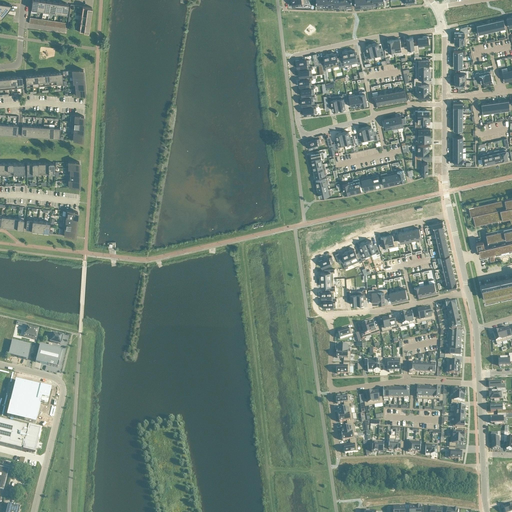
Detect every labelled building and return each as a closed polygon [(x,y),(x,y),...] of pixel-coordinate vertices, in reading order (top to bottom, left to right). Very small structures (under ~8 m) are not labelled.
[(0,19),(0,20),(4,15),(7,11),(8,10),(12,5),(6,4),(0,2),(0,19)] [(91,9),(90,9),(91,7),(92,8),(92,7),(83,6),(81,14),(90,15),(91,9)] [(89,17),(90,15),(81,14),(80,22),(88,23),(89,23),(90,17),(89,17)] [(88,25),(88,23),(80,22),(80,25),(78,24),(77,30),(88,31),(89,25),(88,25)] [(423,37),(418,38),(418,45),(429,44),(428,36),(423,36),(423,37)] [(407,46),(404,47),(405,53),(408,53),(408,51),(414,51),(414,45),(413,37),(406,38),(407,46)] [(400,39),(394,40),(395,53),(401,52),(401,54),(405,53),(404,47),(401,47),(400,39)] [(388,48),(385,49),(385,56),(389,55),(389,54),(395,53),(394,40),(387,41),(388,48)] [(375,43),(371,44),(374,57),(381,56),(381,58),(384,57),(383,50),(380,51),(378,43),(376,44),(375,43)] [(367,54),(364,55),(366,61),(369,60),(368,57),(374,56),(374,57),(371,44),(368,45),(368,46),(366,46),(367,54)] [(352,49),(348,50),(351,64),(357,62),(358,64),(361,63),(360,57),(356,57),(355,50),(352,50),(352,49)] [(341,60),(342,67),(346,67),(345,65),(351,64),(348,50),(344,51),(345,52),(342,53),(344,60),(341,61),(341,60)] [(322,64),(323,71),(327,70),(326,68),(332,67),(333,67),(330,53),(326,54),(326,55),(323,56),(325,63),(322,64)] [(333,53),(330,53),(333,67),(338,66),(339,67),(342,66),(342,67),(341,60),(338,61),(336,53),(333,53)] [(421,56),(414,56),(414,60),(416,60),(416,66),(429,66),(429,60),(421,60),(421,56)] [(299,60),(296,60),(296,65),(297,64),(297,67),(306,66),(313,66),(313,65),(310,66),(309,59),(299,60)] [(306,69),(298,70),(298,74),(299,74),(299,77),(306,76),(313,75),(312,75),(312,69),(313,69),(313,66),(306,66),(306,69)] [(495,75),(493,69),(490,69),(490,71),(485,72),(487,84),(493,82),(491,76),(495,75)] [(416,78),(414,78),(414,82),(421,82),(421,78),(429,78),(429,72),(416,72),(416,78)] [(487,84),(485,72),(479,73),(479,72),(475,73),(476,76),(477,79),(480,78),(481,85),(487,84)] [(306,79),(298,80),(298,83),(299,83),(299,86),(308,85),(315,85),(315,84),(314,84),(313,78),(313,75),(306,76),(306,79)] [(466,86),(466,79),(454,79),(454,86),(458,86),(458,89),(465,89),(465,86),(466,86)] [(421,82),(414,82),(414,85),(416,85),(416,92),(417,92),(417,91),(429,91),(429,85),(421,85),(421,82)] [(309,88),(300,89),(301,93),(302,96),(308,95),(315,94),(314,92),(314,88),(315,88),(315,85),(308,85),(309,88)] [(365,91),(359,92),(359,94),(360,94),(362,105),(367,104),(365,91)] [(343,95),(337,96),(339,110),(343,109),(343,108),(345,108),(344,100),(347,100),(346,93),(342,94),(343,95)] [(309,98),(300,99),(301,102),(302,105),(311,104),(317,103),(314,103),(314,97),(315,97),(315,94),(308,95),(309,98)] [(330,96),(327,96),(328,103),(331,102),(332,110),(335,110),(335,111),(339,110),(337,96),(330,97),(330,96)] [(304,111),(303,111),(303,115),(307,115),(307,114),(317,113),(316,107),(318,107),(317,103),(311,104),(311,107),(303,108),(304,111)] [(398,128),(404,127),(403,124),(402,118),(401,115),(395,116),(398,128)] [(398,128),(395,116),(390,118),(392,129),(392,130),(398,128)] [(430,122),(430,119),(429,119),(429,116),(415,116),(415,126),(421,126),(421,122),(429,122),(430,122)] [(392,129),(390,118),(384,119),(387,130),(392,129)] [(372,126),(365,128),(367,138),(374,136),(375,141),(378,140),(376,133),(373,134),(372,126)] [(430,135),(430,129),(421,129),(421,126),(415,126),(415,129),(416,129),(416,135),(430,135)] [(361,137),(358,138),(359,144),(362,143),(361,139),(367,138),(365,128),(359,129),(361,137)] [(348,131),(342,133),(344,143),(350,141),(351,146),(354,145),(353,139),(350,139),(348,131)] [(337,142),(334,143),(336,149),(339,149),(338,144),(344,143),(342,133),(335,134),(337,142)] [(430,138),(430,135),(416,135),(416,141),(415,141),(415,144),(421,144),(421,141),(430,141),(430,140),(431,140),(431,138),(430,138)] [(317,139),(307,142),(309,148),(319,145),(317,139)] [(499,150),(499,149),(493,151),(496,162),(501,160),(501,161),(499,150)] [(508,159),(507,155),(509,155),(508,151),(506,151),(506,149),(499,150),(501,161),(508,159)] [(429,156),(429,150),(415,150),(415,159),(421,159),(421,156),(429,156)] [(496,162),(493,151),(487,152),(487,153),(490,163),(496,162)] [(324,158),(323,152),(311,155),(312,160),(321,158),(321,159),(324,158)] [(490,163),(487,153),(481,155),(483,165),(490,163)] [(427,174),(428,163),(421,163),(421,159),(415,159),(415,167),(421,167),(421,174),(427,174)] [(322,163),(322,164),(312,166),(314,171),(326,168),(324,163),(322,163)] [(327,174),(326,168),(314,171),(315,177),(327,174)] [(389,184),(387,174),(387,172),(381,174),(383,186),(389,184)] [(381,185),(378,174),(373,176),(375,187),(381,185)] [(370,188),(367,177),(361,178),(364,189),(370,188)] [(329,184),(328,178),(316,180),(317,186),(327,184),(329,184)] [(362,191),(359,179),(353,180),(353,181),(356,192),(362,191)] [(356,192),(353,181),(348,182),(348,183),(350,192),(350,193),(356,192)] [(350,192),(348,183),(342,184),(345,194),(350,192)] [(328,189),(318,191),(320,197),(332,194),(330,188),(328,189)] [(478,206),(469,208),(471,216),(473,216),(475,226),(482,224),(481,223),(489,221),(490,223),(493,222),(493,220),(501,218),(501,220),(510,218),(511,224),(511,225),(511,227),(494,232),(486,234),(488,243),(489,245),(484,246),(483,241),(476,243),(477,248),(479,248),(480,255),(484,254),(486,254),(490,253),(511,247),(511,197),(504,199),(503,200),(497,201),(497,203),(478,207),(478,206)] [(444,227),(443,221),(433,223),(434,229),(435,229),(443,227),(444,227)] [(392,234),(386,236),(389,248),(398,246),(397,240),(394,241),(392,234)] [(382,243),(379,244),(380,250),(389,248),(386,236),(381,237),(382,243)] [(369,241),(365,242),(370,255),(376,253),(377,254),(380,253),(377,247),(374,248),(371,241),(369,242),(369,241)] [(362,245),(359,246),(363,253),(360,254),(363,261),(362,260),(365,259),(365,257),(370,255),(365,242),(361,244),(362,245)] [(352,249),(348,250),(353,263),(359,261),(360,262),(363,261),(360,254),(360,255),(357,256),(354,249),(352,250),(352,249)] [(345,253),(342,254),(345,261),(342,262),(345,269),(348,267),(348,266),(353,263),(348,250),(344,252),(345,253)] [(322,260),(319,261),(320,265),(321,265),(322,267),(334,262),(332,256),(322,260)] [(320,275),(319,275),(320,279),(334,278),(333,272),(335,272),(335,269),(328,269),(328,272),(320,272),(320,275)] [(511,277),(480,285),(481,287),(482,287),(484,294),(485,301),(511,294),(511,277)] [(334,278),(320,279),(320,283),(321,283),(321,285),(329,285),(329,288),(336,288),(335,284),(334,284),(334,278)] [(458,287),(456,281),(447,283),(446,283),(448,289),(458,287)] [(329,291),(320,291),(321,295),(321,298),(330,298),(335,298),(335,297),(334,291),(336,291),(336,288),(329,288),(329,291)] [(363,291),(357,291),(357,305),(361,305),(361,304),(364,304),(363,296),(367,296),(366,289),(363,289),(363,291)] [(378,289),(368,289),(369,295),(372,295),(372,303),(378,303),(378,289)] [(387,289),(378,289),(378,303),(385,303),(384,295),(387,294),(387,289)] [(350,290),(347,290),(347,297),(350,296),(351,304),(353,304),(353,305),(357,305),(357,291),(350,291),(350,290)] [(337,301),(337,298),(335,298),(330,298),(330,301),(323,301),(323,304),(322,304),(322,308),(326,308),(326,307),(336,307),(336,301),(337,301)] [(455,301),(444,303),(445,309),(456,307),(455,301)] [(429,308),(423,309),(426,322),(430,321),(432,321),(435,320),(434,314),(431,315),(429,308)] [(419,317),(416,318),(418,325),(421,324),(421,323),(422,323),(426,322),(423,309),(423,310),(418,311),(419,317)] [(412,313),(406,314),(409,327),(409,325),(410,325),(414,324),(414,325),(418,325),(416,318),(414,319),(413,319),(412,313)] [(402,322),(399,323),(400,329),(409,327),(406,314),(400,315),(402,322)] [(394,317),(388,318),(391,331),(400,329),(399,323),(395,323),(394,317)] [(384,326),(381,327),(382,332),(382,333),(391,331),(388,318),(388,319),(383,320),(384,326)] [(0,322),(0,332),(11,335),(14,325),(10,324),(10,323),(9,323),(7,322),(6,322),(6,323),(2,322),(2,323),(0,322)] [(367,324),(371,336),(372,336),(371,336),(377,334),(377,335),(380,333),(378,327),(375,328),(373,322),(372,323),(372,322),(368,323),(368,324),(367,324)] [(460,323),(448,325),(449,331),(461,328),(460,323)] [(364,332),(361,333),(363,339),(371,336),(367,324),(362,325),(364,332)] [(38,330),(27,327),(25,335),(33,337),(32,339),(36,340),(38,330)] [(338,334),(339,338),(340,338),(340,339),(353,335),(351,329),(338,333),(338,334)] [(504,330),(499,331),(502,343),(507,341),(504,330)] [(499,331),(493,333),(496,344),(502,342),(502,343),(499,331)] [(57,335),(52,334),(50,342),(60,345),(63,336),(58,335),(57,335)] [(31,346),(12,341),(8,356),(27,360),(31,346)] [(337,352),(351,353),(348,353),(348,347),(351,347),(351,343),(344,343),(344,346),(338,346),(337,352)] [(62,351),(40,345),(35,362),(58,368),(62,351)] [(445,355),(445,359),(453,359),(453,356),(460,356),(461,351),(448,350),(448,355),(445,355)] [(337,352),(337,358),(344,359),(344,362),(350,362),(351,353),(337,352)] [(509,358),(498,359),(499,366),(510,366),(510,362),(511,362),(511,354),(509,354),(509,358)] [(403,358),(394,359),(394,372),(394,371),(400,371),(400,365),(403,365),(403,358)] [(373,359),(364,360),(364,366),(368,366),(368,372),(374,372),(373,359)] [(383,359),(373,359),(374,372),(380,372),(380,365),(383,365),(383,359)] [(394,359),(384,359),(385,365),(388,365),(388,372),(389,372),(389,373),(393,373),(393,372),(394,372),(394,359)] [(445,359),(446,359),(446,362),(447,362),(447,368),(460,369),(460,368),(459,368),(460,363),(452,362),(453,359),(445,359)] [(337,369),(336,369),(336,373),(337,373),(337,374),(350,374),(350,364),(343,364),(343,367),(337,368),(337,369)] [(0,405),(4,407),(10,381),(9,381),(0,378),(0,405)] [(15,381),(6,417),(35,424),(41,403),(47,405),(51,390),(40,387),(15,381)] [(501,381),(489,382),(489,388),(497,388),(497,390),(505,389),(505,385),(501,385),(501,381)] [(434,389),(434,401),(434,400),(439,400),(439,402),(443,402),(443,396),(440,396),(440,389),(434,389)] [(497,394),(489,394),(490,398),(491,398),(491,400),(494,400),(494,401),(496,401),(496,400),(501,399),(501,394),(506,394),(506,390),(497,391),(497,394)] [(367,400),(364,401),(365,407),(374,406),(372,393),(371,393),(371,392),(367,393),(366,394),(367,400)] [(372,393),(374,406),(374,405),(383,404),(382,398),(379,398),(378,392),(372,393)] [(451,401),(451,404),(458,405),(458,402),(464,402),(464,396),(465,396),(451,395),(451,396),(453,396),(453,401),(451,401)] [(336,399),(336,403),(337,403),(337,404),(344,403),(344,406),(352,405),(352,402),(350,402),(349,396),(336,397),(336,399)] [(345,409),(338,410),(339,416),(338,416),(338,417),(352,415),(352,414),(351,409),(353,409),(352,405),(344,406),(345,409)] [(502,405),(490,406),(490,412),(497,412),(497,415),(503,414),(502,405)] [(491,419),(490,419),(490,423),(491,423),(491,424),(494,424),(495,425),(504,425),(504,418),(506,418),(506,414),(497,415),(498,418),(491,418),(491,419)] [(352,415),(338,417),(339,423),(347,422),(347,425),(355,424),(355,420),(353,420),(352,415)] [(0,420),(0,446),(26,453),(35,455),(37,443),(41,431),(0,420)] [(348,428),(341,429),(342,435),(341,435),(355,433),(354,424),(355,424),(347,425),(348,428)] [(451,429),(450,433),(451,433),(451,438),(464,439),(464,438),(465,434),(464,434),(464,433),(457,433),(457,430),(451,429)] [(498,437),(491,437),(492,449),(500,449),(500,442),(504,442),(504,432),(497,433),(498,437)] [(342,436),(341,436),(342,440),(342,441),(350,440),(350,443),(356,442),(356,439),(355,439),(354,434),(355,433),(341,435),(342,436)] [(450,444),(449,447),(456,448),(456,445),(463,445),(463,439),(464,439),(451,438),(451,439),(451,444),(450,444)] [(387,444),(386,451),(389,451),(394,451),(394,452),(395,452),(395,440),(389,439),(389,444),(387,444)] [(395,440),(395,452),(401,452),(401,449),(403,449),(404,443),(401,443),(395,442),(395,440)] [(370,443),(369,450),(372,450),(372,453),(378,453),(378,441),(372,441),(372,444),(370,443)] [(378,441),(378,453),(384,453),(384,451),(386,451),(387,444),(384,444),(384,442),(378,441)] [(406,443),(406,450),(409,450),(409,453),(415,453),(415,441),(409,441),(409,443),(406,443)] [(415,441),(415,453),(420,453),(423,453),(423,446),(421,446),(421,442),(415,442),(415,441)] [(344,449),(343,449),(344,453),(345,453),(345,454),(358,452),(356,442),(350,443),(351,446),(344,447),(344,449)] [(423,446),(423,453),(425,453),(425,456),(431,456),(432,444),(426,444),(426,446),(423,446)] [(432,444),(431,456),(437,457),(437,454),(440,454),(440,447),(438,447),(438,445),(432,444)] [(449,449),(448,459),(462,460),(462,458),(462,454),(462,453),(455,452),(455,449),(449,449)] [(0,490),(3,491),(8,470),(0,468),(0,490)]
